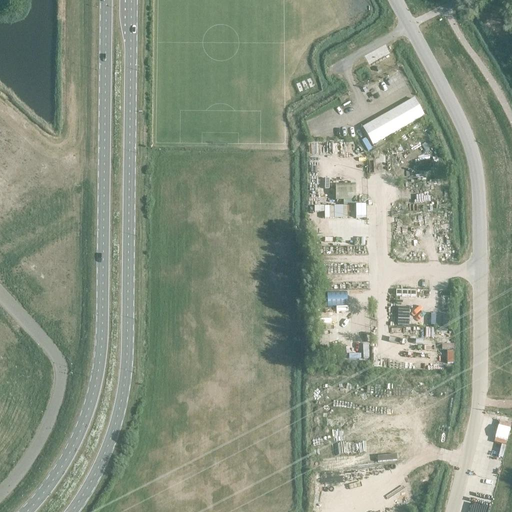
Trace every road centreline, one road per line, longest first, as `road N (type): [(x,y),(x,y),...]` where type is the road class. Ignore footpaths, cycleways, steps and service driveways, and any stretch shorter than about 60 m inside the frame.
road 1 (secondary): [(105,0),(97,370),(73,443),(25,511)]
road 2 (secondary): [(70,511),(101,460),(124,378),(129,0)]
road 3 (unclassified): [(392,0),(471,147),(479,272)]
road 4 (unclassified): [(450,511),(476,403),(479,272)]
road 5 (unclassified): [(0,296),(61,372),(36,447),(0,494)]
